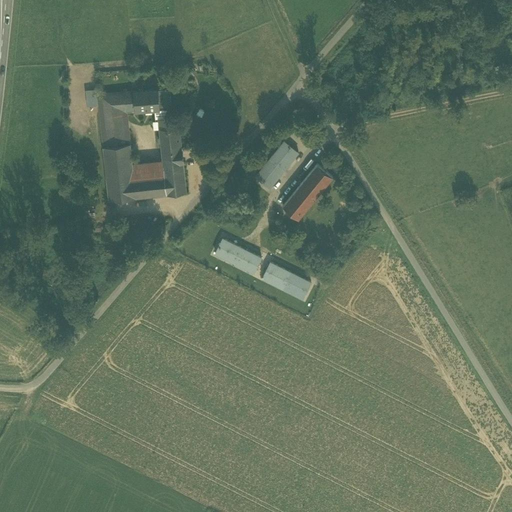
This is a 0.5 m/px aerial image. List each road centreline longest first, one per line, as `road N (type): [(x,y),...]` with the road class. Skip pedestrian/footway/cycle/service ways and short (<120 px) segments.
road 1 (unclassified): [(301,81),(33,388),(0,389)]
road 2 (unclassified): [(301,81),(511,421)]
